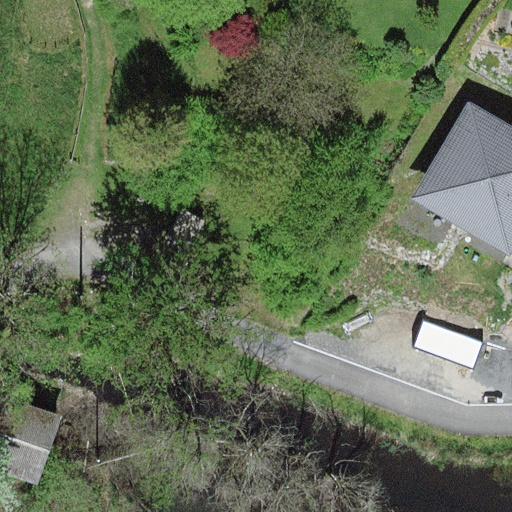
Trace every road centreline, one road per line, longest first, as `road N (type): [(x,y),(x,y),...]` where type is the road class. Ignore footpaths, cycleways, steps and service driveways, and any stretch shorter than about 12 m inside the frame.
road 1 (track): [(106,255),(350,370)]
road 2 (residential): [(350,370),(449,401),(511,408)]
